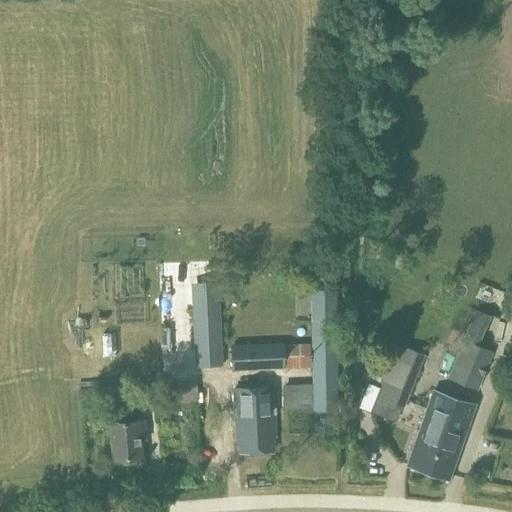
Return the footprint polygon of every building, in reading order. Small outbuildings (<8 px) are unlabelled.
[(238,284),(224,284),(225,301),(238,300),(238,284)] [(220,294),(193,295),(197,368),(222,367),(220,294)] [(311,386),(284,387),(284,412),(337,410),(336,300),(311,301),(311,386)] [(448,378),(477,390),(492,352),(465,340),(448,378)] [(282,370),(282,368),(281,344),(281,342),(232,343),(233,372),(282,370)] [(310,343),(281,344),(282,368),(311,367),(310,343)] [(367,373),(365,380),(378,385),(372,400),(402,411),(418,371),(388,359),(383,371),(370,366),(367,373)] [(195,382),(158,385),(160,409),(197,405),(195,382)] [(119,387),(98,388),(99,403),(120,401),(119,387)] [(239,450),(272,449),(272,432),(275,432),(273,387),(234,388),(236,429),(239,429),(239,450)] [(407,465),(448,480),(475,404),(434,390),(407,465)] [(111,433),(113,460),(140,458),(139,442),(144,442),(143,430),(132,431),(131,415),(115,417),(116,433),(111,433)]
